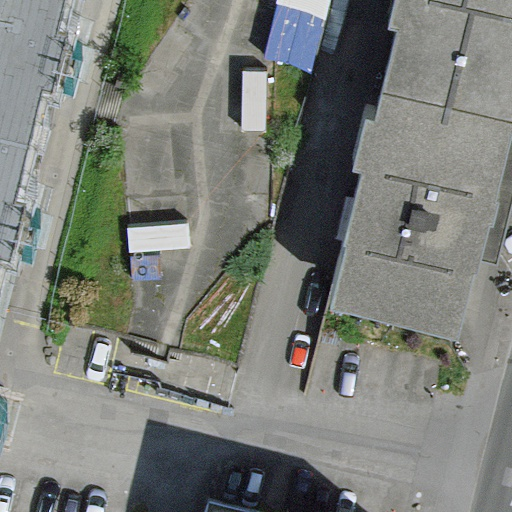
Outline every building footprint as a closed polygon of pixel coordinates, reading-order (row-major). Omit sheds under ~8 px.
[(0,0),(0,118),(27,126),(59,0),(0,0)] [(282,0),(277,48),(328,54),(334,0),(282,0)] [(511,0),(403,0),(388,66),(511,97),(511,0)] [(460,317),(511,102),(511,97),(388,66),(334,286),(460,317)] [(0,231),(27,126),(0,118),(0,231)] [(140,192),(185,188),(178,121),(133,125),(140,192)] [(258,511),(259,511),(210,498),(206,511),(258,511)]
